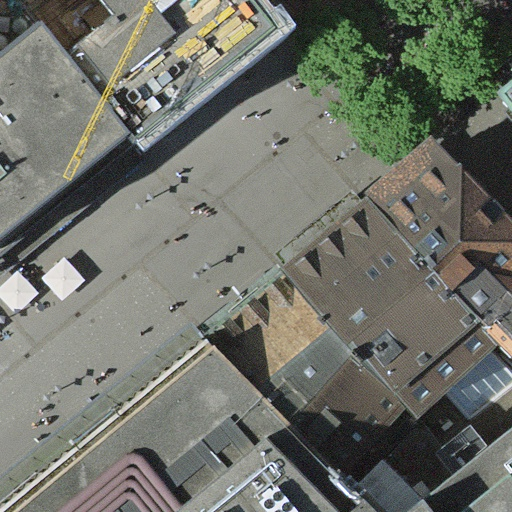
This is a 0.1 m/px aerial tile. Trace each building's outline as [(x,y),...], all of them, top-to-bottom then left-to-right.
[(0,0),(0,274),(345,0),(0,0)] [(511,88),(498,100),(511,117),(511,88)] [(511,224),(438,144),(372,200),(511,353),(511,224)] [(455,478),(511,430),(511,353),(372,200),(286,274),(455,478)] [(414,511),(455,478),(286,274),(209,341),(374,511),(414,511)] [(511,511),(511,430),(455,478),(414,511),(374,511),(209,341),(0,508),(0,511),(511,511)]
